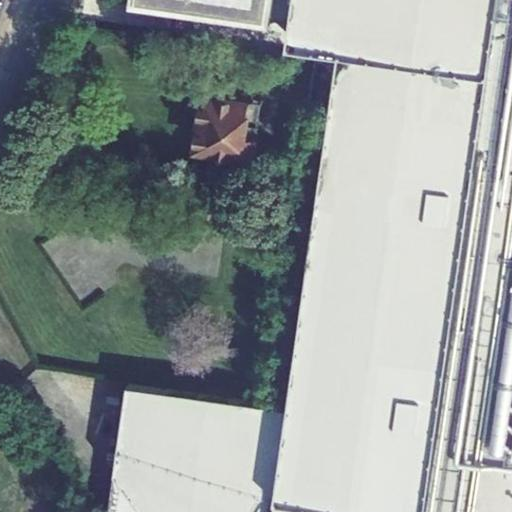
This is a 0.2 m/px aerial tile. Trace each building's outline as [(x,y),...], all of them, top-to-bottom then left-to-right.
[(81,0),(79,7),(92,11),(109,18),(115,0),(81,0)] [(511,511),(511,0),(317,0),(350,5),(342,61),(316,58),(310,101),(336,105),(295,392),(128,369),(105,511),(511,511)] [(180,0),(273,13),(275,0),(180,0)] [(73,23),(90,25),(92,11),(79,7),(73,23)] [(203,87),(194,148),(258,157),(262,132),(258,132),(260,121),(259,121),(262,99),(252,98),(252,94),(203,87)] [(291,284),(288,300),(299,301),(301,285),(291,284)]
